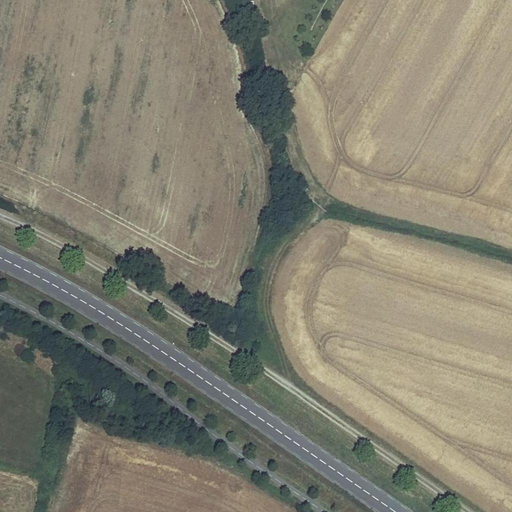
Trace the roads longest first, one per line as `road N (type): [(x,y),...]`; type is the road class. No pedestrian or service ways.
road 1 (track): [(0,215),(213,335),(468,511)]
road 2 (secondary): [(0,257),(146,341),(398,511)]
